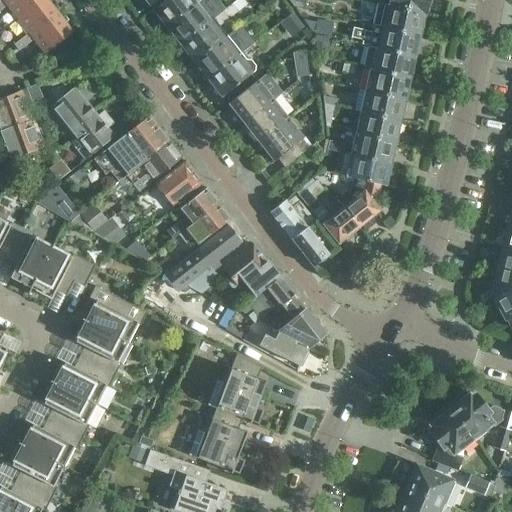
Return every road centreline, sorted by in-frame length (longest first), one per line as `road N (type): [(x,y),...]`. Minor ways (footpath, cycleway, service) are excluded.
road 1 (residential): [(380,339),(333,308),(290,264),(98,0)]
road 2 (tertiary): [(400,312),(424,266),(493,0)]
road 3 (tertiary): [(298,511),(327,427),(380,339)]
road 4 (residential): [(0,426),(41,340),(41,326),(0,303)]
road 5 (residential): [(511,365),(461,352),(400,312)]
